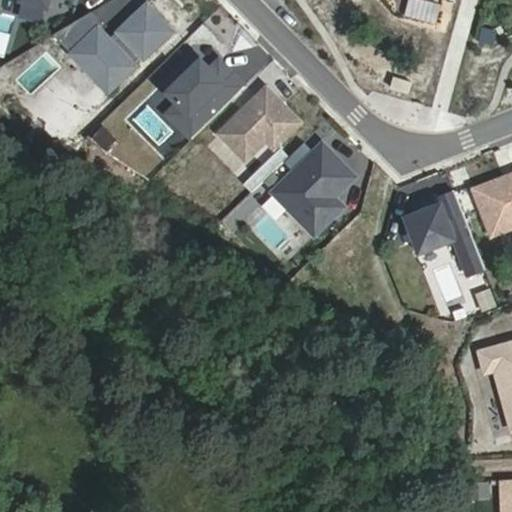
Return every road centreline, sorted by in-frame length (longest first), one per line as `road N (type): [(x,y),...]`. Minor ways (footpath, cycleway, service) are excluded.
road 1 (residential): [(427,155),(357,117),(240,0)]
road 2 (residential): [(470,0),(427,155)]
